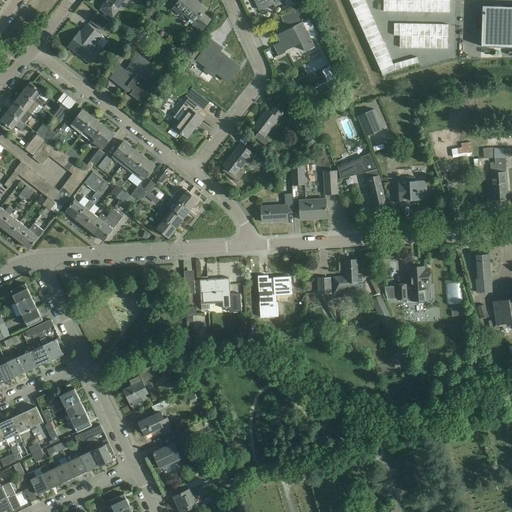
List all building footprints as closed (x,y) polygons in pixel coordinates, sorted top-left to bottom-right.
[(107,0),(100,10),(111,19),(119,9),(126,0),(107,0)] [(193,0),(180,0),(172,10),(181,16),(183,14),(190,19),(188,21),(201,31),(209,20),(202,14),(206,10),(193,0)] [(254,0),(259,10),(273,4),(271,0),(254,0)] [(364,0),(357,0),(351,3),(353,9),(366,3),(364,0)] [(366,3),(353,9),(355,14),(368,8),(366,3)] [(312,15),(308,5),(293,11),(297,20),(312,15)] [(511,6),(482,6),(481,47),(511,47),(511,6)] [(368,8),(355,14),(358,19),(371,14),(368,8)] [(153,10),(145,20),(150,23),(158,13),(153,10)] [(109,23),(97,13),(90,22),(102,31),(109,23)] [(371,14),(358,19),(360,25),(373,19),(371,14)] [(373,19),(360,25),(363,30),(375,25),(373,19)] [(302,23),(302,22),(299,23),(276,35),(280,42),(273,46),(279,56),(286,52),(285,51),(293,47),(301,43),(305,52),(315,47),(310,38),(316,35),(317,33),(311,21),(308,20),(302,23)] [(95,31),(87,25),(80,34),(78,33),(69,46),(91,63),(101,51),(91,43),(94,39),(96,41),(101,35),(95,31)] [(375,25),(363,30),(365,36),(378,30),(375,25)] [(378,30),(365,36),(368,41),(380,36),(378,30)] [(380,36),(368,41),(370,47),(383,41),(380,36)] [(198,48),(189,60),(194,64),(197,60),(200,63),(206,67),(204,70),(213,77),(216,73),(228,82),(238,69),(229,63),(226,60),(228,58),(221,53),(219,51),(222,48),(211,40),(201,51),(198,48)] [(383,41),(370,47),(372,52),(385,47),(383,41)] [(385,47),(372,52),(375,58),(388,52),(385,47)] [(388,52),(375,58),(377,63),(390,58),(388,52)] [(149,64),(138,55),(126,71),(120,66),(110,78),(140,102),(152,86),(140,76),(149,64)] [(390,58),(377,63),(383,75),(395,70),(390,58)] [(323,71),(328,81),(337,76),(332,66),(323,71)] [(336,77),(314,88),(317,94),(340,83),(336,77)] [(28,97),(40,107),(45,101),(38,96),(41,91),(30,82),(22,92),(28,97)] [(22,92),(15,101),(31,115),(32,114),(36,118),(43,109),(40,107),(22,92)] [(202,109),(188,98),(173,117),(179,122),(174,128),(187,138),(202,119),(197,115),(202,109)] [(31,115),(15,101),(7,111),(26,126),(26,125),(24,124),(31,115)] [(53,116),(56,118),(60,121),(60,122),(65,115),(66,115),(70,110),(62,104),(53,116)] [(282,113),(275,107),(270,113),(267,110),(253,128),(258,132),(254,137),(265,145),(269,140),(264,136),(278,119),(282,113)] [(382,129),(374,109),(357,116),(366,136),(382,129)] [(81,134),(93,118),(83,110),(70,126),(81,134)] [(26,126),(7,111),(0,120),(11,130),(15,125),(22,131),(26,126)] [(56,118),(51,126),(54,129),(60,121),(56,118)] [(104,126),(93,118),(81,134),(91,142),(104,126)] [(104,126),(91,142),(101,150),(114,134),(104,126)] [(49,128),(41,137),(45,140),(46,140),(47,139),(50,141),(56,134),(49,128)] [(56,134),(50,141),(56,146),(65,134),(59,130),(56,134)] [(37,134),(25,149),(33,156),(45,140),(41,137),(37,134)] [(46,140),(36,153),(46,160),(49,156),(56,146),(50,141),(47,139),(46,140)] [(122,166),(134,150),(123,142),(111,157),(122,166)] [(473,152),(471,142),(461,143),(461,148),(451,149),(452,158),(459,157),(458,154),(473,152)] [(260,151),(250,143),(246,148),(240,144),(223,166),(225,167),(222,170),(237,182),(245,172),(241,168),(252,153),(256,156),(260,151)] [(56,146),(49,156),(54,159),(61,150),(56,146)] [(494,148),(483,148),(484,159),(494,158),(494,148)] [(61,150),(54,159),(58,163),(66,153),(61,150)] [(104,155),(98,150),(90,161),(95,166),(104,155)] [(132,174),(145,158),(134,150),(122,166),(132,174)] [(36,153),(32,157),(42,165),(46,160),(36,153)] [(66,153),(58,163),(63,167),(71,157),(66,153)] [(370,153),(352,161),(358,174),(365,172),(368,185),(364,186),(366,193),(370,192),(374,205),(375,205),(378,208),(382,207),(384,205),(386,205),(377,168),(376,168),(370,153)] [(112,160),(106,156),(98,167),(103,171),(112,160)] [(71,157),(63,167),(68,171),(75,161),(71,157)] [(155,166),(145,158),(132,174),(142,182),(155,166)] [(484,177),(482,159),(473,159),(474,169),(479,168),(479,177),(484,177)] [(494,163),(490,163),(492,190),(492,200),(500,200),(508,199),(507,189),(505,162),(505,159),(494,159),(494,163)] [(75,161),(68,171),(72,174),(73,174),(80,165),(75,161)] [(305,185),(304,161),(297,164),(291,168),(292,186),(305,185)] [(15,171),(9,178),(13,181),(18,175),(19,175),(26,166),(21,162),(14,170),(15,171)] [(345,164),(337,167),(340,179),(350,176),(345,164)] [(72,174),(69,178),(79,186),(89,172),(80,165),(73,174),(72,174)] [(26,166),(19,175),(23,179),(31,169),(26,166)] [(31,169),(23,179),(28,183),(36,173),(31,169)] [(338,194),(336,171),(323,172),(325,195),(338,194)] [(96,192),(104,181),(92,172),(84,183),(96,192)] [(36,173),(28,183),(33,186),(41,177),(36,173)] [(162,183),(168,176),(165,174),(164,173),(158,180),(160,181),(162,183)] [(41,177),(33,186),(38,190),(45,180),(41,177)] [(9,178),(4,185),(8,188),(13,181),(9,178)] [(69,178),(66,183),(75,190),(79,186),(69,178)] [(410,181),(410,178),(398,178),(399,204),(411,204),(411,200),(427,200),(426,180),(410,181)] [(116,186),(120,189),(121,188),(125,183),(120,179),(116,185),(116,186)] [(45,180),(38,190),(42,194),(50,184),(45,180)] [(104,181),(96,192),(99,188),(103,191),(108,184),(104,181)] [(151,181),(145,189),(147,190),(149,192),(156,185),(153,182),(151,181)] [(66,183),(62,187),(72,195),(75,190),(66,183)] [(50,184),(42,194),(47,197),(55,188),(50,184)] [(139,196),(144,189),(139,185),(131,196),(136,200),(137,198),(139,196)] [(26,186),(21,193),(25,196),(30,189),(26,186)] [(120,200),(125,193),(120,189),(116,186),(111,193),(120,200)] [(51,200),(46,208),(50,211),(55,204),(61,208),(72,195),(62,187),(59,191),(60,191),(52,201),(51,200)] [(182,187),(179,191),(177,190),(173,196),(190,210),(198,200),(182,187)] [(55,188),(47,197),(48,197),(51,200),(52,201),(60,191),(59,191),(55,188)] [(30,189),(25,196),(28,199),(34,192),(30,189)] [(151,194),(149,192),(147,190),(147,191),(144,189),(139,196),(137,198),(139,199),(141,197),(145,200),(150,193),(151,194)] [(130,196),(125,193),(120,200),(124,203),(130,196)] [(293,203),(292,194),(285,194),(286,205),(261,207),(262,222),(288,221),(287,214),(294,213),(293,203)] [(183,219),(190,210),(173,196),(171,198),(165,205),(171,210),(183,219)] [(48,197),(42,205),(46,208),(51,200),(48,197)] [(327,218),(325,199),(299,201),(300,220),(327,218)] [(65,211),(75,219),(84,207),(74,200),(65,211)] [(89,200),(84,207),(75,219),(84,226),(93,215),(89,211),(94,204),(89,200)] [(141,205),(139,204),(134,211),(135,212),(138,214),(143,207),(141,205)] [(0,207),(0,226),(1,227),(10,215),(14,210),(9,206),(5,211),(0,207)] [(176,229),(183,219),(171,210),(168,214),(162,208),(157,214),(164,219),(176,229)] [(113,209),(106,218),(94,234),(104,241),(123,217),(113,209)] [(98,218),(93,215),(84,226),(94,234),(106,218),(101,214),(98,218)] [(1,227),(10,234),(19,222),(10,215),(1,227)] [(168,238),(176,229),(164,219),(157,229),(168,238)] [(20,242),(29,230),(19,222),(10,234),(20,242)] [(29,230),(20,242),(29,249),(43,231),(34,224),(29,230)] [(483,293),(492,292),(489,254),(474,255),(474,261),(477,293),(483,293)] [(346,278),(334,278),(335,292),(357,291),(357,283),(363,282),(362,274),(357,274),(357,260),(345,260),(346,278)] [(426,301),(426,300),(425,290),(425,287),(425,284),(431,284),(430,269),(424,270),(424,267),(410,267),(411,282),(411,284),(406,285),(397,285),(398,300),(406,300),(407,303),(416,302),(426,301)] [(268,276),(258,276),(259,289),(260,289),(261,311),(260,311),(260,312),(261,317),(278,316),(278,311),(277,304),(275,304),(275,295),(283,295),(283,287),(291,286),(290,277),(273,278),(273,282),(268,283),(268,276)] [(331,277),(317,277),(318,294),(331,294),(331,277)] [(230,294),(229,278),(199,280),(201,305),(222,304),(223,309),(229,309),(229,313),(241,312),(240,294),(230,294)] [(11,290),(16,303),(31,296),(25,284),(18,287),(17,283),(18,282),(16,279),(11,282),(13,285),(9,286),(11,290)] [(195,293),(194,280),(184,281),(185,294),(195,293)] [(22,315),(36,308),(31,296),(16,303),(22,315)] [(398,334),(381,296),(373,299),(390,338),(398,334)] [(511,322),(511,298),(493,302),(496,325),(511,322)] [(488,316),(484,305),(476,307),(480,319),(488,316)] [(36,308),(22,315),(28,327),(42,320),(36,308)] [(37,326),(40,332),(43,331),(54,326),(51,319),(37,326)] [(493,327),(491,320),(490,321),(493,333),(495,338),(502,336),(500,328),(496,329),(495,326),(493,327)] [(10,335),(4,323),(0,325),(0,330),(4,338),(10,335)] [(37,333),(40,332),(37,326),(25,331),(28,338),(37,333)] [(40,332),(37,333),(39,336),(40,340),(41,339),(46,337),(43,331),(40,332)] [(10,339),(13,345),(19,342),(16,336),(10,339)] [(46,337),(41,339),(43,345),(50,360),(63,354),(62,354),(58,344),(62,342),(59,338),(49,343),(46,337)] [(13,345),(10,339),(4,342),(7,348),(13,345)] [(43,345),(31,351),(38,366),(50,360),(43,345)] [(25,372),(38,366),(31,351),(18,357),(25,372)] [(6,363),(13,378),(25,372),(18,357),(6,363)] [(163,361),(151,367),(153,373),(166,367),(163,361)] [(0,365),(0,381),(1,384),(13,378),(6,363),(0,365)] [(415,369),(412,363),(404,366),(407,373),(415,369)] [(148,384),(145,377),(130,384),(131,387),(124,390),(131,406),(146,399),(144,394),(148,392),(145,385),(148,384)] [(60,395),(66,408),(80,401),(74,389),(60,395)] [(173,403),(171,398),(152,406),(154,412),(173,403)] [(86,413),(80,401),(66,408),(71,420),(86,413)] [(23,413),(30,428),(43,422),(36,407),(23,413)] [(44,418),(49,416),(51,415),(48,409),(41,412),(44,418)] [(164,419),(161,412),(139,422),(145,435),(162,427),(165,433),(172,429),(167,417),(164,419)] [(18,433),(30,428),(23,413),(11,418),(18,433)] [(92,425),(86,413),(71,420),(77,432),(92,425)] [(49,416),(44,418),(47,424),(45,425),(47,431),(53,428),(51,422),(52,422),(49,416)] [(18,433),(11,418),(0,423),(0,426),(8,445),(16,441),(17,443),(21,441),(18,433)] [(100,425),(81,434),(83,440),(87,438),(88,440),(94,437),(94,438),(104,433),(100,425)] [(193,425),(179,432),(182,439),(196,432),(193,425)] [(0,426),(0,441),(1,441),(4,446),(8,444),(8,445),(0,426)] [(56,434),(53,428),(47,431),(50,437),(56,434)] [(83,440),(81,434),(75,437),(78,443),(83,440)] [(100,465),(104,463),(105,466),(113,462),(112,459),(116,458),(109,443),(99,447),(94,438),(94,437),(88,440),(93,450),(100,465)] [(186,447),(184,448),(180,439),(173,442),(173,444),(153,453),(160,467),(174,461),(175,463),(190,456),(186,447)] [(59,444),(62,450),(68,447),(65,441),(59,444)] [(33,445),(37,453),(41,451),(38,443),(33,445)] [(56,453),(62,450),(59,444),(47,450),(49,455),(56,452),(56,453)] [(100,465),(93,450),(80,456),(87,471),(100,465)] [(41,451),(37,453),(40,460),(45,458),(41,451)] [(13,455),(16,461),(22,458),(19,452),(13,455)] [(68,462),(75,477),(87,471),(80,456),(78,452),(66,457),(68,462)] [(40,460),(37,453),(32,455),(36,462),(40,460)] [(4,467),(16,461),(13,455),(1,461),(4,467)] [(68,484),(76,480),(75,477),(68,462),(61,465),(59,460),(53,463),(55,468),(62,483),(66,481),(68,484)] [(19,478),(16,472),(22,469),(19,463),(13,465),(19,478)] [(43,474),(50,488),(62,483),(55,468),(48,471),(46,465),(40,468),(43,474)] [(25,475),(22,469),(16,472),(19,478),(25,475)] [(50,488),(43,474),(36,477),(33,471),(28,474),(37,494),(50,488)] [(218,478),(214,471),(201,478),(204,485),(218,478)] [(0,501),(15,494),(10,482),(1,486),(0,486),(0,501)] [(37,499),(31,487),(25,490),(31,502),(37,499)] [(198,511),(195,505),(192,498),(199,494),(196,487),(188,490),(183,492),(174,497),(181,511),(187,509),(188,511),(198,511)] [(15,494),(0,501),(0,511),(9,511),(21,507),(15,494)] [(114,511),(117,511),(130,507),(124,494),(109,500),(114,511)]
